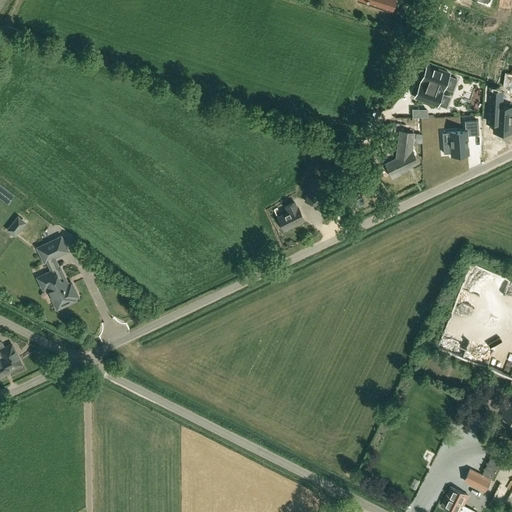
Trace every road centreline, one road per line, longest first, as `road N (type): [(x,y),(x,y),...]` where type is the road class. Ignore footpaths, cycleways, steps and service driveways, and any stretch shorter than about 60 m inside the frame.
road 1 (unclassified): [(79,361),(511,154)]
road 2 (unclassified): [(378,511),(79,361)]
road 3 (unknown): [(417,511),(465,454),(511,460)]
